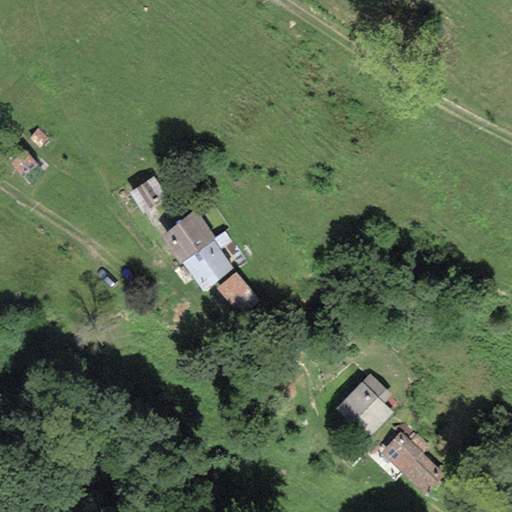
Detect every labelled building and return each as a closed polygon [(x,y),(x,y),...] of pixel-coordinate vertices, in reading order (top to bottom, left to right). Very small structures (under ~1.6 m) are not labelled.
[(172,201),(157,179),(135,194),(149,216),(172,201)] [(216,241),(194,214),(160,241),(182,268),(213,243),(216,241)] [(213,243),(182,268),(202,296),(234,273),(213,243)] [(264,300),(241,276),(224,291),(247,316),(264,300)] [(334,413),(367,444),(393,416),(389,413),(397,405),(369,377),(334,413)] [(380,456),(402,476),(421,458),(400,437),(380,456)] [(421,458),(402,476),(423,499),(441,482),(421,458)]
